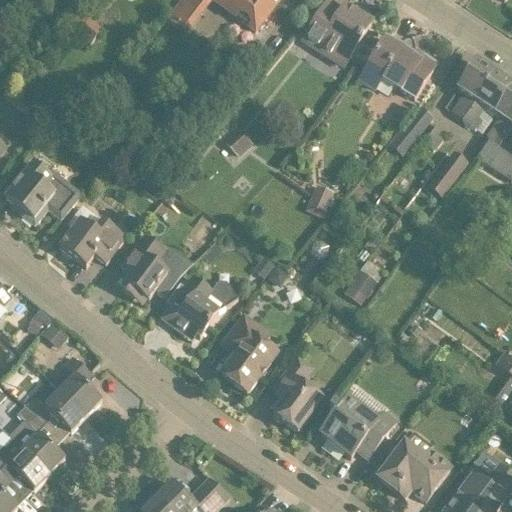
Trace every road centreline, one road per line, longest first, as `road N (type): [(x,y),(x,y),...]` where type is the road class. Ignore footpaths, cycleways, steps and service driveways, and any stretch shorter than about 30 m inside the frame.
road 1 (residential): [(186,397),(0,245)]
road 2 (residential): [(338,511),(186,397)]
road 3 (residential): [(82,511),(186,397)]
